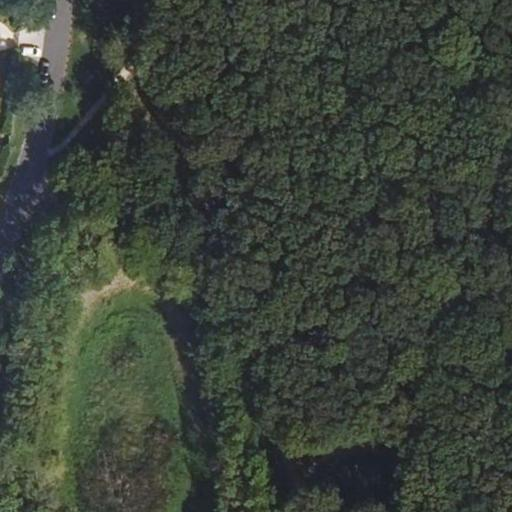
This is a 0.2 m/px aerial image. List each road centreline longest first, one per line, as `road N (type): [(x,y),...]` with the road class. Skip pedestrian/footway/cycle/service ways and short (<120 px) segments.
road 1 (track): [(149,0),(293,463)]
road 2 (residential): [(59,0),(30,167),(0,255)]
road 3 (track): [(293,463),(396,425),(464,369),(511,364)]
road 4 (track): [(511,73),(386,0)]
